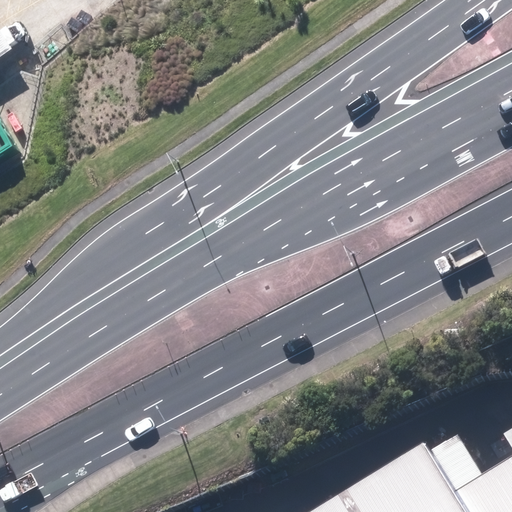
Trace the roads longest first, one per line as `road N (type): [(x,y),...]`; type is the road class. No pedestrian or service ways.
road 1 (secondary): [(511,212),(0,479)]
road 2 (secondary): [(62,328),(482,0)]
road 3 (secondary): [(62,328),(511,89)]
